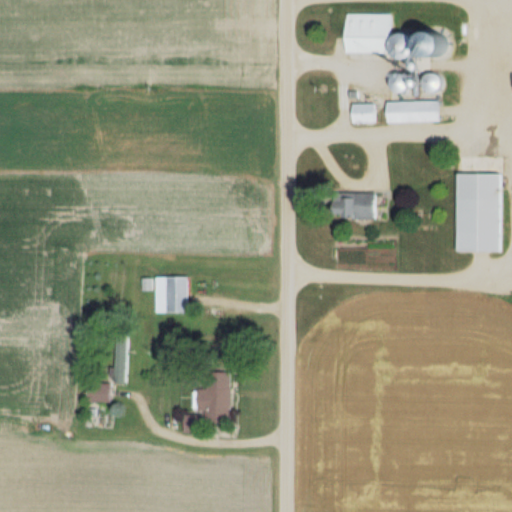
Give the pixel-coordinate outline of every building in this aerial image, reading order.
[(392,51),(392,12),(348,12),(348,51),(392,51)] [(447,28),(431,28),(431,53),(447,53),(447,28)] [(417,32),(397,32),(397,56),(417,56),(417,32)] [(443,91),(445,73),(429,71),(427,89),(443,91)] [(411,90),(411,72),(394,72),(394,90),(411,90)] [(442,120),(442,99),(389,99),(389,120),(442,120)] [(377,102),(354,102),(354,121),(377,121),(377,102)] [(460,171),(460,250),(503,250),(504,171),(460,171)] [(378,218),(378,192),(353,192),(353,218),(378,218)] [(189,275),(156,275),(156,312),(189,312),(189,275)] [(127,332),(115,332),(115,382),(127,382),(127,332)] [(112,382),(89,382),(89,401),(111,401),(112,382)] [(199,411),(205,411),(205,423),(231,423),(231,387),(199,387),(199,411)]
